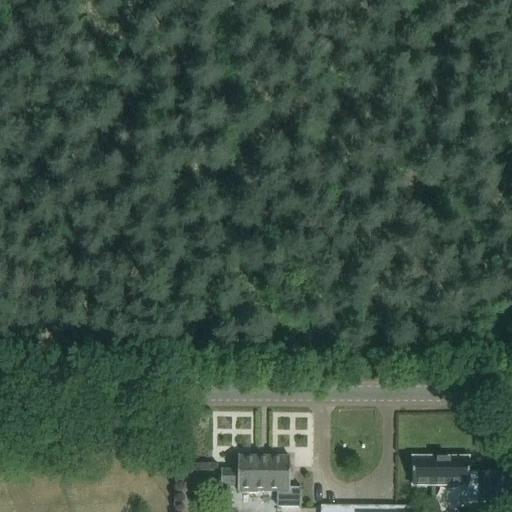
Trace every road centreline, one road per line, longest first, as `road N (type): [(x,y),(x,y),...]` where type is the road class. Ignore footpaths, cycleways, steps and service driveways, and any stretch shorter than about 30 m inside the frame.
road 1 (tertiary): [(0,394),(511,396)]
road 2 (track): [(228,0),(228,150),(316,270),(329,302),(329,396)]
